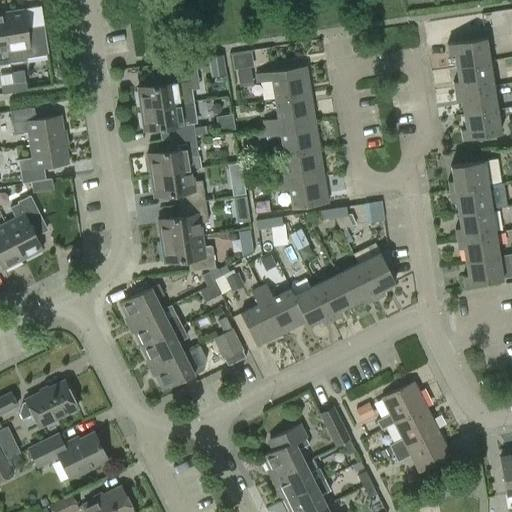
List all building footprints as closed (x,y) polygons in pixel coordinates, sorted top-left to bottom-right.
[(7,51),(9,63),(27,60),(26,58),(48,55),(43,26),(26,28),(23,9),(1,13),(7,51)] [(0,12),(0,64),(9,63),(7,51),(1,13),(0,12)] [(456,67),(488,62),(484,37),(446,43),(448,56),(454,55),(456,67)] [(453,81),(454,91),(492,85),(488,62),(456,67),(458,80),(453,81)] [(274,99),(309,93),(305,65),(255,73),(256,81),(271,79),(274,99)] [(136,88),(139,109),(193,101),(192,89),(198,88),(194,67),(159,72),(160,81),(154,82),(155,85),(136,88)] [(252,83),(251,74),(250,67),(236,70),(238,85),(252,83)] [(13,92),(26,90),(24,69),(12,71),(14,83),(12,84),(13,92)] [(2,94),(13,92),(12,84),(0,85),(2,94)] [(492,85),(454,91),(456,102),(461,101),(463,114),(495,109),(492,85)] [(263,119),(264,128),(314,120),(309,93),(274,99),(277,117),(263,119)] [(167,130),(168,138),(195,135),(195,134),(206,132),(205,125),(193,127),(193,123),(196,123),(193,101),(139,109),(143,130),(162,127),(163,131),(167,130)] [(29,145),(63,139),(59,115),(35,119),(34,107),(10,111),(13,134),(26,132),(29,145)] [(495,109),(463,114),(466,128),(460,129),(462,139),(499,133),(497,120),(509,118),(507,108),(495,109)] [(318,147),(314,120),(264,128),(256,129),(257,138),(280,134),(282,153),(318,147)] [(195,135),(168,138),(170,148),(164,149),(165,151),(146,154),(150,175),(190,169),(188,157),(198,155),(195,135)] [(67,164),(63,139),(29,145),(31,157),(18,159),(21,183),(45,179),(43,167),(67,164)] [(271,173),(272,182),(322,174),(318,147),(282,153),(285,171),(271,173)] [(448,191),(486,185),(483,160),(450,166),(452,179),(446,180),(448,191)] [(177,196),(178,205),(205,200),(212,199),(211,191),(204,192),(202,180),(192,181),(190,169),(150,175),(153,197),(171,194),(172,197),(177,196)] [(322,174),(272,182),(274,191),(288,189),(291,208),(327,202),(322,174)] [(243,182),(230,184),(232,196),(245,194),(243,182)] [(455,201),(457,214),(490,208),(486,185),(448,191),(449,201),(455,201)] [(15,218),(4,223),(22,259),(42,249),(34,233),(45,227),(29,195),(17,202),(17,203),(9,207),(15,218)] [(232,198),(234,205),(246,203),(245,196),(232,198)] [(160,241),(201,235),(199,223),(208,221),(206,208),(213,207),(212,199),(205,200),(178,205),(180,213),(175,214),(175,217),(157,220),(160,241)] [(382,220),(379,202),(365,204),(368,222),(382,220)] [(333,208),(334,216),(346,214),(345,207),(333,208)] [(320,219),(334,216),(333,208),(319,211),(320,219)] [(490,208),(457,214),(459,227),(454,228),(456,238),(494,232),(490,208)] [(282,226),(281,216),(255,219),(256,229),(282,226)] [(22,259),(4,223),(0,225),(0,264),(2,269),(22,259)] [(249,229),(239,231),(242,256),(252,251),(249,229)] [(494,232),(456,238),(457,249),(462,248),(464,261),(498,256),(494,232)] [(201,235),(160,241),(163,263),(181,260),(182,263),(187,262),(189,271),(208,268),(215,267),(211,246),(202,247),(201,235)] [(306,243),(297,248),(302,259),(312,254),(306,243)] [(358,263),(375,297),(384,292),(382,289),(395,282),(379,252),(358,263)] [(498,256),(464,261),(467,274),(461,275),(463,286),(502,280),(498,256)] [(268,271),(275,267),(270,257),(263,261),(268,271)] [(336,274),(351,303),(363,297),(365,302),(375,297),(358,263),(336,274)] [(225,266),(218,269),(217,267),(209,271),(214,282),(220,294),(241,284),(236,272),(234,273),(232,269),(228,271),(225,266)] [(201,275),(206,286),(214,282),(209,271),(201,275)] [(315,285),(332,319),(341,314),(339,309),(351,303),(336,274),(315,285)] [(206,286),(199,290),(205,301),(212,297),(220,294),(214,282),(206,286)] [(118,303),(129,325),(161,309),(156,298),(163,294),(157,283),(150,287),(118,303)] [(259,288),(281,333),(305,321),(306,322),(295,295),(291,288),(273,297),(266,284),(259,288)] [(295,295),(306,322),(308,325),(321,318),(323,323),(332,319),(315,285),(295,295)] [(256,346),(281,333),(259,288),(251,292),(258,304),(240,313),(256,346)] [(223,312),(220,307),(214,309),(217,315),(223,312)] [(140,346),(181,326),(176,315),(167,320),(161,309),(129,325),(140,346)] [(217,321),(222,331),(230,327),(225,316),(217,321)] [(187,338),(181,326),(140,346),(151,368),(183,351),(178,342),(187,338)] [(227,366),(244,358),(241,351),(242,350),(231,328),(213,337),(223,359),(224,359),(227,366)] [(183,351),(151,368),(162,390),(201,371),(204,361),(196,345),(183,351)] [(25,399),(26,400),(21,402),(19,413),(22,419),(33,413),(39,426),(77,407),(64,380),(25,399)] [(394,422),(427,406),(414,380),(381,396),(390,413),(376,420),(380,429),(394,422)] [(0,426),(0,425),(0,413),(16,405),(10,393),(0,397),(0,426)] [(355,409),(361,421),(374,414),(368,403),(355,409)] [(336,443),(348,439),(334,406),(322,411),(336,443)] [(392,452),(393,453),(439,430),(427,406),(394,422),(402,438),(388,444),(390,447),(392,452)] [(309,444),(298,424),(267,440),(272,450),(262,455),(273,477),(305,461),(299,449),(309,444)] [(0,428),(0,445),(6,458),(20,451),(7,425),(0,428)] [(439,430),(393,453),(397,461),(411,454),(419,472),(452,456),(439,430)] [(94,432),(65,446),(57,432),(26,447),(36,468),(59,457),(69,477),(107,458),(94,432)] [(355,450),(349,439),(341,443),(346,454),(355,450)] [(390,447),(381,451),(384,457),(392,452),(390,447)] [(0,481),(13,475),(0,450),(0,481)] [(511,460),(510,460),(509,455),(498,457),(505,495),(511,493),(511,460)] [(355,471),(363,467),(360,460),(352,464),(355,471)] [(305,461),(273,477),(284,499),(324,479),(319,468),(310,472),(305,461)] [(362,486),(370,482),(365,471),(357,475),(362,486)] [(284,499),(290,511),(310,511),(326,504),(321,494),(330,489),(324,479),(284,499)] [(376,493),(370,482),(362,486),(368,497),(376,493)] [(133,511),(120,485),(83,504),(86,511),(133,511)] [(71,493),(59,499),(48,504),(51,511),(71,511),(78,509),(71,493)]
